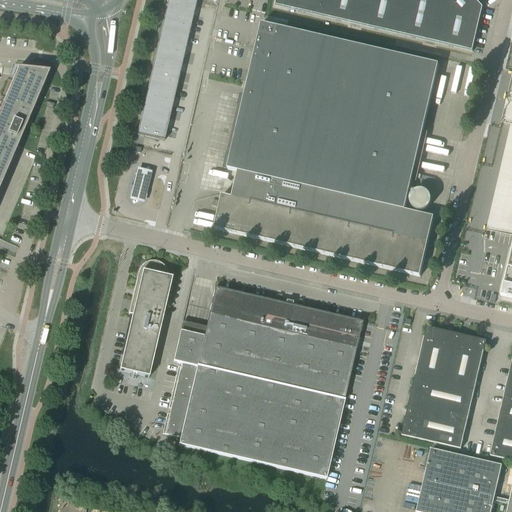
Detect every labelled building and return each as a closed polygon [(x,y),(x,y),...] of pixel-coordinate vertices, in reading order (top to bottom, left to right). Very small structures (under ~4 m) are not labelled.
[(196,0),(167,0),(137,136),(164,142),(196,0)] [(276,0),(275,6),(472,52),(482,8),(474,0),(276,0)] [(404,212),(412,181),(438,66),(261,25),(228,171),(238,173),(232,199),(222,197),(214,230),(420,278),(434,218),(404,212)] [(0,187),(49,73),(17,69),(0,109),(0,187)] [(511,79),(471,258),(511,267),(511,285),(510,285),(507,297),(511,298),(511,79)] [(129,202),(144,205),(152,174),(137,170),(129,202)] [(119,372),(148,378),(156,344),(158,336),(172,279),(168,278),(168,277),(168,276),(167,274),(167,272),(166,269),(164,267),(163,266),(160,264),(158,263),(156,262),(154,262),(152,262),(148,262),(146,263),(143,265),(142,266),(140,268),(139,270),(138,272),(138,274),(131,301),(132,301),(135,301),(119,372)] [(178,446),(326,480),(362,323),(215,289),(203,337),(180,332),(178,341),(176,348),(173,362),(181,364),(180,368),(178,368),(168,409),(170,409),(169,415),(167,415),(162,435),(180,439),(178,446)] [(461,450),(477,378),(486,341),(426,328),(401,436),(461,450)] [(511,461),(511,361),(490,456),(511,461)] [(511,511),(511,493),(510,502),(495,498),(502,466),(431,450),(430,454),(427,454),(423,473),(426,473),(416,511),(491,511),(494,501),(509,505),(507,511),(511,511)]
